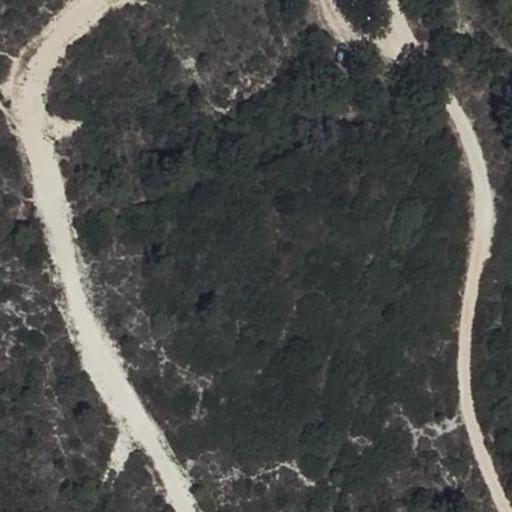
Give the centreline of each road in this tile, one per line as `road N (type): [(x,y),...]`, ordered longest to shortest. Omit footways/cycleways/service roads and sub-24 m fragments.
road 1 (track): [(188,511),(95,347),(27,133),(35,59),(108,0)]
road 2 (track): [(511,509),(493,461),(482,303),(497,211),(458,94),(397,0)]
